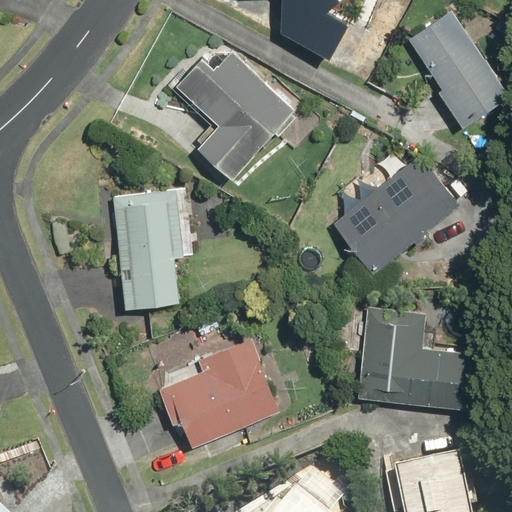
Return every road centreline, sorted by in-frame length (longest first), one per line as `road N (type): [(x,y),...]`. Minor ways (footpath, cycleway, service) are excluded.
road 1 (residential): [(115,511),(0,230)]
road 2 (unknown): [(440,119),(382,106),(195,0)]
road 3 (residential): [(107,0),(61,64),(0,127)]
